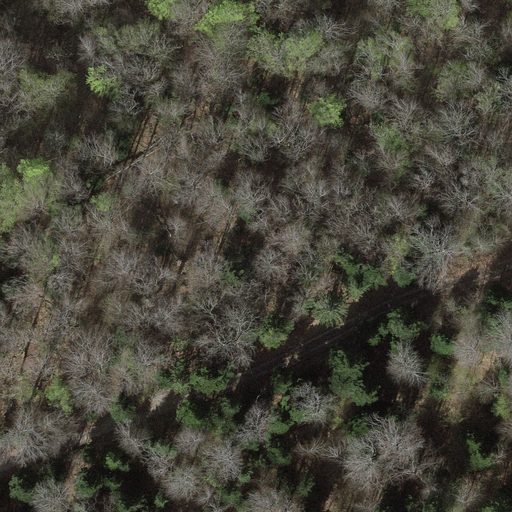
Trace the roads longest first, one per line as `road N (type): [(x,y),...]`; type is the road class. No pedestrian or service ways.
road 1 (track): [(127,432),(310,324),(511,243)]
road 2 (track): [(0,471),(127,432)]
